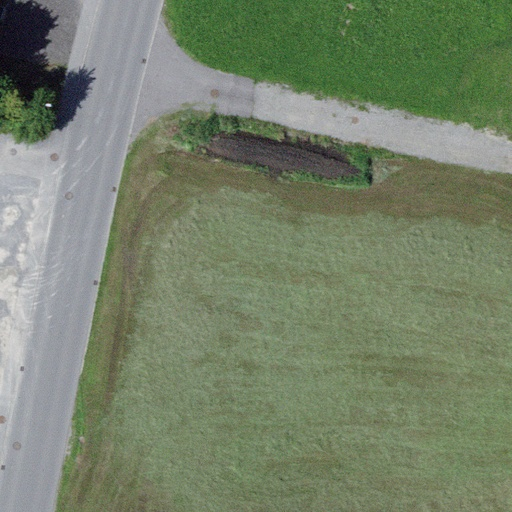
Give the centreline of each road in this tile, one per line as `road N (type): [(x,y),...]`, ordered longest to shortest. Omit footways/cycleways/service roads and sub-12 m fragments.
road 1 (tertiary): [(98,168),(28,511)]
road 2 (tertiary): [(138,0),(98,168)]
